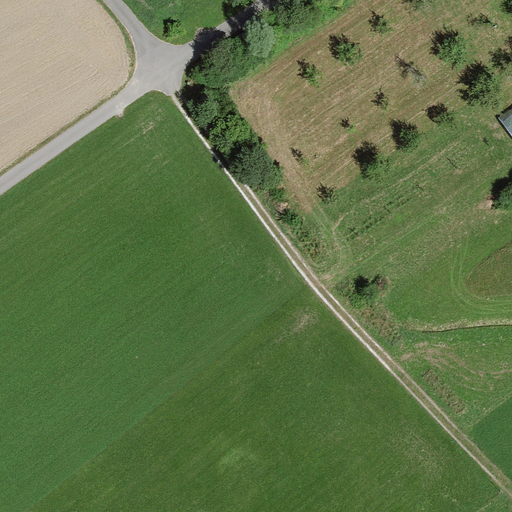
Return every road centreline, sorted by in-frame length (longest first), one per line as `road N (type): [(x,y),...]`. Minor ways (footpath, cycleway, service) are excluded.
road 1 (track): [(511,489),(327,299),(111,0)]
road 2 (unclassified): [(0,188),(278,0)]
